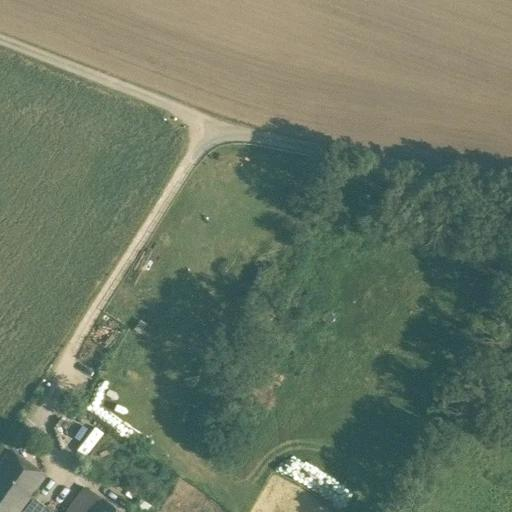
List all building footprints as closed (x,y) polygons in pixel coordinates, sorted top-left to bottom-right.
[(41,475),(9,453),(0,467),(0,493),(4,487),(25,500),(41,475)] [(332,485),(336,479),(290,455),(280,473),(340,505),(347,493),(332,485)] [(0,493),(0,511),(17,511),(25,500),(4,487),(0,493)] [(83,490),(66,511),(91,511),(99,501),(83,490)] [(114,511),(99,501),(91,511),(114,511)]
